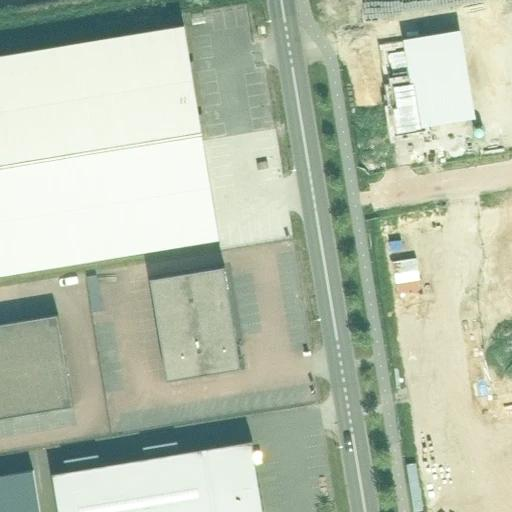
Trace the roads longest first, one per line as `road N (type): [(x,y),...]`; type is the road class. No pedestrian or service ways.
road 1 (tertiary): [(366,511),(281,0)]
road 2 (unclassified): [(438,511),(388,194)]
road 3 (unclassified): [(511,174),(388,194)]
